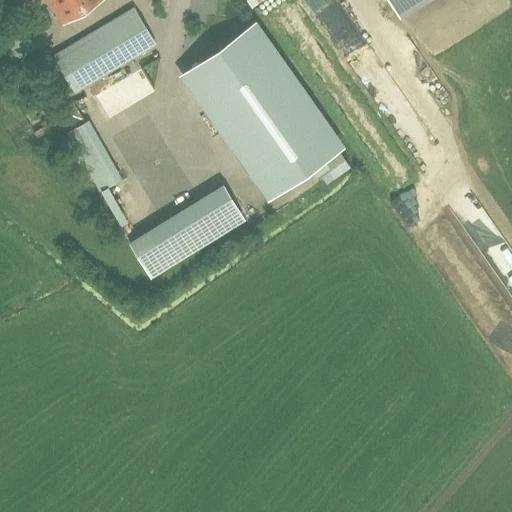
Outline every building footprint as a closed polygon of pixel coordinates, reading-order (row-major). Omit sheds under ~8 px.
[(48,0),(63,23),(99,0),(48,0)] [(390,0),(398,12),(417,0),(390,0)] [(405,61),(419,52),(390,4),(375,13),(405,61)] [(155,42),(134,6),(53,55),(75,90),(155,42)] [(252,28),(187,74),(270,191),(336,145),(252,28)] [(125,94),(105,105),(114,121),(134,110),(125,94)] [(133,222),(115,189),(127,183),(95,120),(73,132),(122,227),(133,222)] [(295,182),(286,188),(295,202),(304,197),(295,182)] [(150,277),(253,226),(233,186),(130,237),(150,277)]
